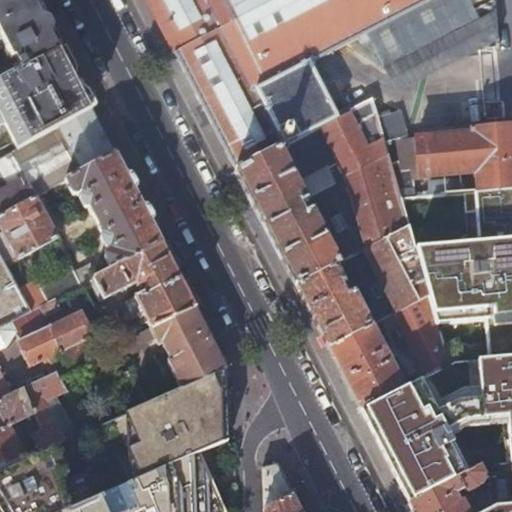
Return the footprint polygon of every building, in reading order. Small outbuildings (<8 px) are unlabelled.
[(17,74),(60,50),(33,0),(0,0),(0,42),(9,61),(14,58),(16,63),(11,65),(15,72),(16,71),(17,74)] [(146,0),(234,170),(338,117),(310,62),(314,60),(346,44),(366,34),(369,32),(433,0),(467,0),(480,24),(496,15),(494,0),(146,0)] [(490,43),(480,24),(467,0),(433,0),(369,32),(366,34),(395,92),(424,77),(479,48),(490,43)] [(61,53),(60,50),(17,74),(16,71),(15,72),(0,79),(0,159),(10,154),(91,110),(90,108),(85,111),(75,94),(80,89),(78,86),(68,83),(55,58),(61,53)] [(338,117),(234,170),(294,286),(338,264),(339,263),(311,207),(297,181),(337,161),(366,147),(354,122),(375,111),(372,99),(338,117)] [(91,110),(10,154),(34,198),(63,182),(114,155),(91,110)] [(406,135),(400,110),(379,116),(386,140),(406,135)] [(511,126),(505,127),(491,128),(482,129),(472,130),(473,133),(417,137),(420,177),(476,173),(477,191),(511,188),(511,126)] [(408,227),(400,197),(384,144),(382,134),(375,138),(379,158),(373,161),(345,176),(343,176),(347,189),(364,250),(408,227)] [(400,197),(416,196),(413,170),(403,171),(399,161),(401,161),(395,140),(384,144),(400,197)] [(345,176),(373,161),(366,147),(337,161),(345,176)] [(10,154),(0,159),(0,216),(34,198),(10,154)] [(160,244),(114,155),(63,182),(70,195),(73,197),(80,194),(109,251),(103,254),(102,258),(109,271),(160,244)] [(511,188),(477,191),(473,192),(476,242),(511,239),(511,188)] [(362,251),(364,250),(347,189),(311,207),(339,263),(362,251)] [(57,240),(34,198),(0,216),(0,228),(18,260),(57,240)] [(396,257),(414,248),(408,227),(364,250),(362,251),(394,315),(428,297),(424,283),(417,286),(414,280),(409,283),(403,271),(396,257)] [(511,239),(476,242),(414,248),(419,263),(424,283),(428,297),(432,312),(435,319),(449,319),(450,326),(485,323),(511,320),(511,239)] [(193,308),(160,244),(109,271),(96,278),(82,285),(85,291),(90,288),(98,303),(136,283),(137,285),(136,286),(140,295),(125,303),(130,313),(139,309),(149,329),(193,308)] [(419,263),(414,248),(396,257),(403,271),(419,263)] [(394,315),(362,251),(339,263),(338,264),(371,327),(380,322),(394,315)] [(338,264),(294,286),(327,349),(371,327),(338,264)] [(82,285),(96,278),(90,266),(73,275),(79,287),(82,285)] [(34,280),(17,290),(30,312),(38,308),(47,303),(34,280)] [(425,377),(448,365),(435,319),(432,312),(428,297),(394,315),(380,322),(386,333),(400,326),(425,377)] [(59,310),(54,299),(47,303),(38,308),(43,318),(59,310)] [(224,369),(193,308),(149,329),(139,334),(143,342),(153,338),(157,346),(161,344),(170,361),(166,363),(179,390),(200,380),(224,369)] [(77,312),(47,328),(67,368),(87,359),(79,344),(89,338),(85,329),(82,322),(77,312)] [(511,320),(485,323),(490,361),(511,359),(511,320)] [(9,323),(0,327),(0,348),(4,346),(13,331),(9,323)] [(114,346),(136,335),(132,327),(110,337),(114,346)] [(371,327),(327,349),(359,411),(403,388),(371,327)] [(67,368),(47,328),(19,342),(23,351),(26,358),(31,367),(42,362),(49,377),(56,374),(67,368)] [(108,349),(90,357),(95,369),(113,361),(108,349)] [(511,359),(490,361),(478,363),(480,390),(463,391),(432,405),(419,380),(403,388),(359,411),(388,469),(407,504),(467,473),(449,437),(448,435),(459,429),(465,428),(488,427),(488,420),(506,419),(506,424),(510,464),(511,463),(511,359)] [(225,377),(224,369),(200,380),(179,390),(123,415),(129,430),(136,443),(124,449),(139,481),(180,462),(195,455),(212,448),(227,441),(227,434),(227,428),(225,395),(225,385),(225,377)] [(0,400),(11,395),(0,373),(0,400)] [(65,392),(56,374),(49,377),(23,390),(34,414),(47,407),(55,403),(52,399),(65,392)] [(23,390),(11,395),(0,400),(0,418),(5,427),(0,429),(0,471),(26,459),(7,427),(34,414),(23,390)] [(59,432),(67,428),(55,403),(47,407),(59,432)] [(31,457),(64,442),(59,432),(47,407),(34,414),(39,424),(17,434),(31,457)] [(64,442),(79,435),(74,425),(67,428),(59,432),(64,442)] [(220,511),(195,455),(180,462),(139,481),(65,511),(220,511)] [(511,463),(510,464),(499,465),(502,508),(511,507),(511,463)] [(262,509),(290,493),(276,466),(260,471),(262,509)] [(467,473),(407,504),(410,511),(485,511),(491,510),(480,487),(482,486),(484,479),(478,467),(467,473)] [(3,494),(5,511),(23,511),(23,510),(40,508),(37,489),(3,494)] [(262,509),(262,511),(299,511),(290,493),(262,509)]
